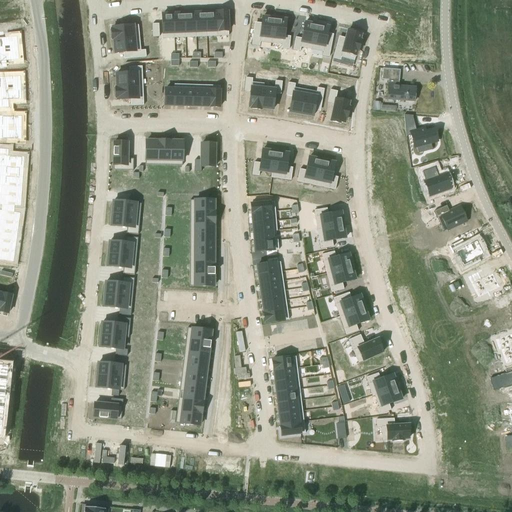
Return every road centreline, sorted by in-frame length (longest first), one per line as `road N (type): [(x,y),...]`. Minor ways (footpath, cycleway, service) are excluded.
road 1 (residential): [(356,145),(360,231),(420,414),(428,469),(265,453)]
road 2 (residential): [(33,0),(44,162),(16,344)]
road 3 (residential): [(265,453),(230,127)]
road 4 (unclassified): [(511,259),(459,135),(445,0)]
road 5 (residential): [(265,453),(77,435),(81,368)]
road 6 (residential): [(81,368),(101,127)]
road 7 (residential): [(101,127),(230,127)]
road 8 (residential): [(230,127),(241,0)]
road 9 (residential): [(230,127),(356,145)]
road 10 (residential): [(370,25),(356,145)]
